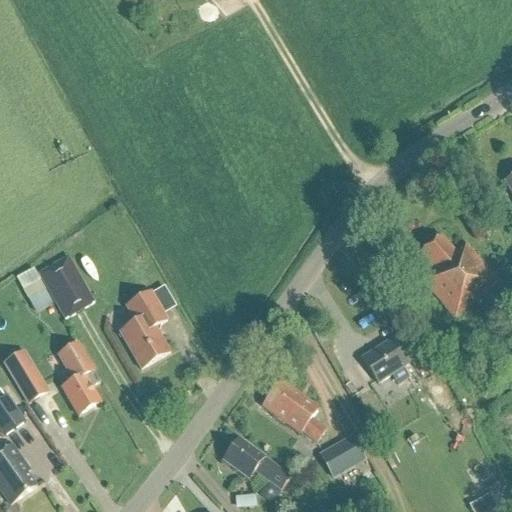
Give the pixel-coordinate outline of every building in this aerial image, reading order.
[(454,322),(497,284),(465,247),(455,256),(440,239),(419,258),(435,276),(423,286),(454,322)] [(95,307),(87,294),(68,260),(39,277),(58,311),(66,324),(95,307)] [(136,327),(119,336),(142,375),(171,358),(156,332),(168,325),(165,318),(177,311),(165,290),(152,298),(151,297),(126,311),(128,314),(136,327)] [(499,304),(511,319),(511,300),(508,296),(499,304)] [(387,317),(395,328),(407,319),(399,308),(387,317)] [(378,387),(412,366),(395,340),(361,362),(378,387)] [(78,347),(56,359),(71,384),(60,391),(77,420),(101,406),(91,389),(98,385),(92,375),(93,374),(78,347)] [(25,355),(23,356),(4,368),(29,410),(50,397),(25,355)] [(438,380),(415,395),(423,406),(445,392),(438,380)] [(316,446),(326,433),(312,421),(319,412),(280,384),(262,410),(300,438),(302,436),(316,446)] [(8,399),(0,404),(0,433),(5,441),(26,426),(8,399)] [(45,420),(33,427),(43,445),(55,438),(45,420)] [(365,464),(351,439),(318,458),(332,482),(365,464)] [(290,480),(277,471),(264,461),(265,461),(239,442),(223,464),(249,483),(255,474),(281,493),(290,480)] [(11,449),(0,457),(0,493),(11,508),(35,491),(26,477),(29,475),(11,449)] [(481,511),(496,511),(489,497),(477,503),(481,511)]
